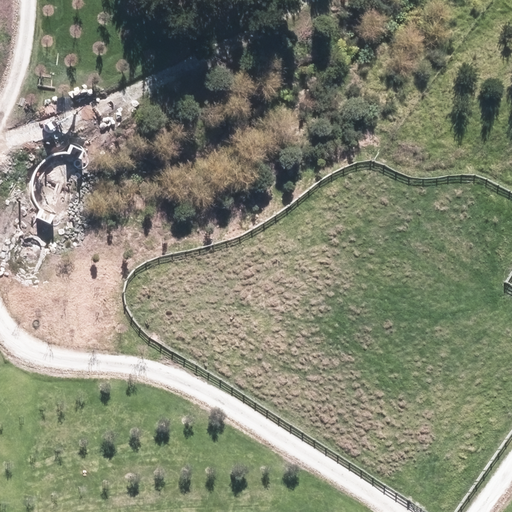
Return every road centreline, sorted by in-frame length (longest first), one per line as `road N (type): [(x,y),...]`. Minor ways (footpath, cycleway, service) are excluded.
road 1 (unknown): [(407,511),(396,497),(203,385),(136,365),(42,356),(10,345),(0,323)]
road 2 (unknown): [(0,144),(30,119),(288,19),(303,0)]
road 3 (unknown): [(0,133),(29,62),(33,0)]
